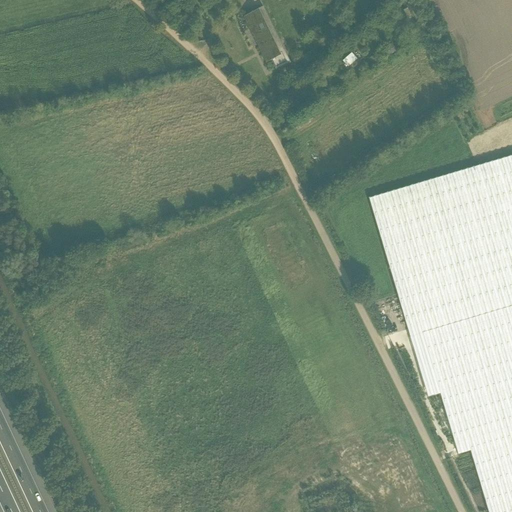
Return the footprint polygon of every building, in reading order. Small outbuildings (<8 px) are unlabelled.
[(244,17),(266,63),(276,59),(275,56),(282,53),(278,45),(275,46),(258,10),(244,17)] [(413,37),(419,34),(417,28),(410,31),(413,37)] [(337,43),(331,48),(334,51),(339,46),(337,43)] [(392,44),(381,51),(386,58),(396,51),(392,44)] [(343,62),(344,63),(348,68),(357,60),(351,54),(343,61),(343,62)] [(377,64),(372,57),(367,60),(372,67),(377,64)] [(511,511),(511,157),(369,199),(410,337),(422,334),(458,455),(470,452),(488,511),(511,511)]
